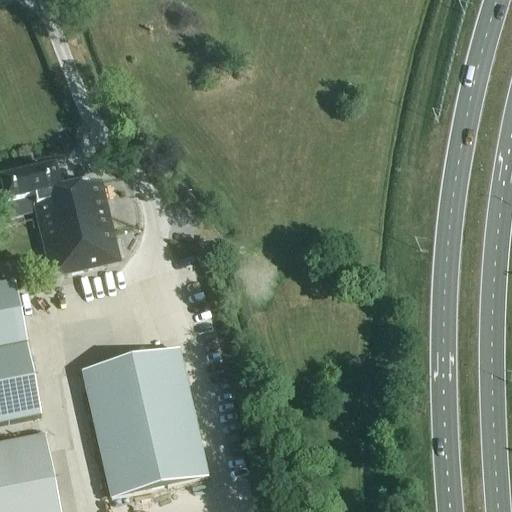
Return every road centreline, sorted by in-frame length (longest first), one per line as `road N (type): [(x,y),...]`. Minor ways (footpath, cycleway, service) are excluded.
road 1 (primary): [(498,0),(463,134),(449,236),(449,511)]
road 2 (unknown): [(69,479),(52,360),(74,334),(150,295),(202,400),(213,447),(213,511)]
road 3 (primary): [(498,511),(491,325),(511,134)]
